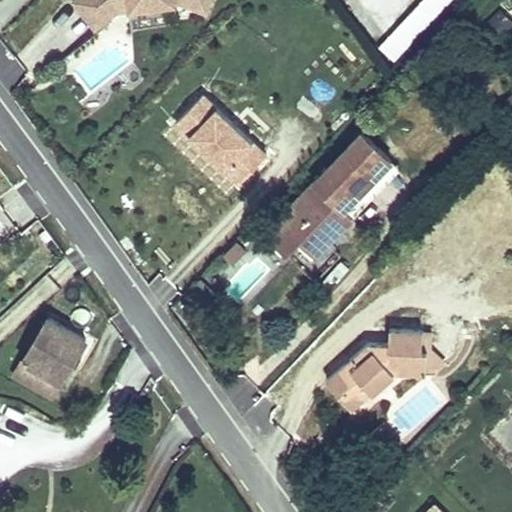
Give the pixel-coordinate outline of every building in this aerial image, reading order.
[(100,26),(79,0),(73,0),(72,1),(94,30),(100,26)] [(79,0),(100,26),(116,13),(129,11),(174,5),(178,4),(205,15),(211,0),(79,0)] [(400,63),(445,0),(418,0),(382,50),(400,63)] [(174,5),(129,11),(131,29),(176,23),(174,5)] [(500,34),(511,21),(511,20),(499,8),(487,21),(500,34)] [(96,94),(143,42),(119,20),(72,71),(96,94)] [(174,124),(238,186),(265,157),(201,96),(174,124)] [(343,211),(392,161),(361,132),(264,233),(287,255),(300,242),(315,257),(352,219),(343,211)] [(352,219),(400,169),(392,161),(343,211),(352,219)] [(511,207),(489,186),(431,245),(456,270),(499,225),(508,234),(511,230),(511,207)] [(465,279),(508,234),(499,225),(456,270),(465,279)] [(16,372),(53,394),(87,337),(50,315),(16,372)] [(358,403),(393,371),(426,373),(427,351),(422,351),(423,331),(390,329),(389,344),(369,343),(327,380),(341,397),(348,391),(358,403)] [(352,409),(358,403),(348,391),(341,397),(352,409)] [(444,511),(435,503),(425,511),(444,511)]
